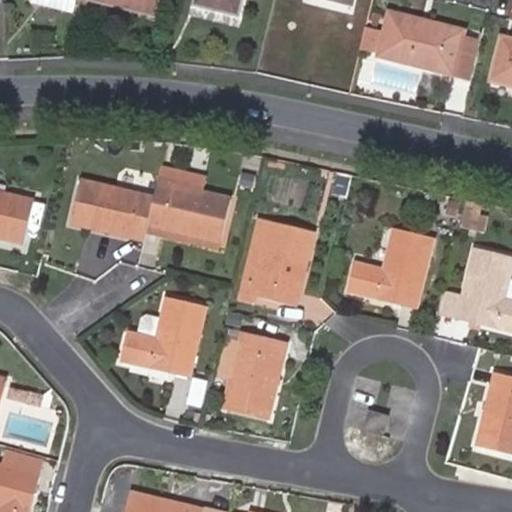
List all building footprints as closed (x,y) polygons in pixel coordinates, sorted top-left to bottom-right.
[(78,0),(29,0),(29,2),(75,14),(78,0)] [(89,1),(92,1),(153,15),(156,0),(78,0),(75,14),(86,17),(89,1)] [(242,0),(197,0),(197,5),(239,15),(242,0)] [(386,33),(366,28),(361,49),(380,55),(380,57),(469,79),(479,35),(390,14),(386,33)] [(511,41),(503,40),(493,82),(511,86),(511,41)] [(206,179),(162,168),(158,183),(202,193),(206,179)] [(72,223),(145,240),(147,232),(149,224),(155,199),(82,181),(72,223)] [(155,199),(149,224),(222,242),(232,200),(202,193),(158,183),(155,199)] [(0,237),(25,244),(35,202),(0,192),(0,237)] [(482,204),(469,201),(463,226),(477,229),(482,204)] [(300,308),(317,234),(258,219),(239,300),(254,305),(256,298),(300,308)] [(221,249),(222,242),(149,224),(147,232),(221,249)] [(419,309),(436,241),(396,231),(385,271),(356,264),(350,291),(419,309)] [(465,296),(459,318),(511,330),(511,282),(510,282),(511,274),(511,257),(476,248),(465,296)] [(465,296),(444,291),(439,314),(459,318),(465,296)] [(191,377),(207,308),(169,299),(159,340),(130,334),(124,361),(191,377)] [(270,415),(287,346),(246,335),(243,346),(230,343),(222,377),(235,379),(229,405),(270,415)] [(0,413),(9,380),(11,373),(0,370),(0,413)] [(511,377),(497,373),(479,446),(511,453),(511,377)] [(47,397),(14,389),(11,400),(44,409),(47,397)] [(371,412),(366,431),(385,436),(389,416),(371,412)] [(29,511),(39,476),(0,465),(0,506),(2,507),(0,511),(29,511)] [(208,511),(132,494),(127,511),(208,511)]
